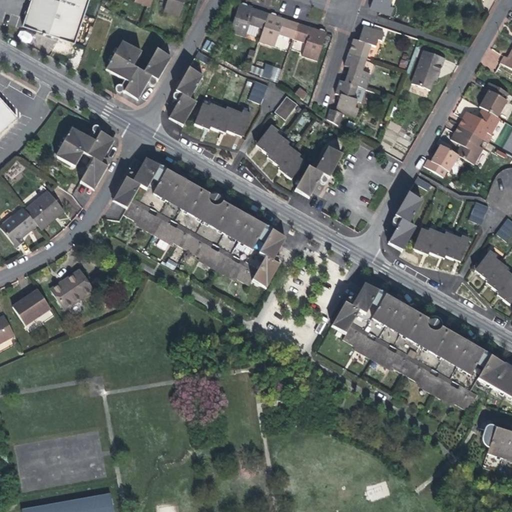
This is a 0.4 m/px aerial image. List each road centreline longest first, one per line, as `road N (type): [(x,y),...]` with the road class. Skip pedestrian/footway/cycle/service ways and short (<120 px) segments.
road 1 (residential): [(509,0),(363,255)]
road 2 (residential): [(143,128),(363,255)]
road 3 (residential): [(0,278),(80,232),(143,128)]
road 4 (residential): [(363,255),(511,341)]
road 5 (residential): [(0,45),(143,128)]
road 6 (residential): [(143,128),(217,0)]
